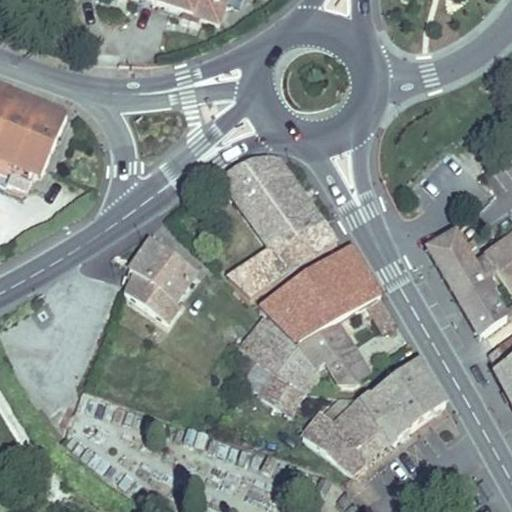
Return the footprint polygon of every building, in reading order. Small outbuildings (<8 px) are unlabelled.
[(130,0),(185,18),(186,18),(186,16),(199,20),(198,22),(220,29),(229,0),(130,0)] [(186,18),(185,18),(183,24),(197,28),(198,22),(199,20),(186,16),(186,18)] [(0,102),(12,108),(15,99),(0,93),(0,102)] [(44,173),(67,120),(15,99),(12,108),(0,102),(0,163),(35,178),(41,181),(44,173)] [(338,246),(278,163),(269,162),(252,165),(235,173),(222,182),(273,254),(229,284),(251,306),(338,246)] [(35,178),(0,163),(0,173),(31,187),(35,178)] [(486,289),(475,270),(456,237),(428,254),(459,308),(463,305),(486,289)] [(471,252),(477,248),(473,242),(467,247),(471,252)] [(511,242),(485,263),(498,280),(511,298),(511,242)] [(175,305),(196,277),(151,245),(129,275),(133,277),(125,297),(167,327),(180,309),(175,305)] [(366,310),(381,301),(363,271),(362,272),(351,254),(352,253),(351,250),(260,310),(278,329),(298,348),(304,345),(333,331),(337,329),(340,326),(366,310)] [(498,280),(485,263),(475,270),(486,289),(498,280)] [(502,316),(486,289),(463,305),(484,340),(506,323),(502,316)] [(381,301),(366,310),(382,336),(397,327),(381,301)] [(484,340),(463,305),(459,308),(480,342),(484,340)] [(511,318),(508,311),(502,316),(506,323),(511,318)] [(318,380),(294,361),(298,355),(291,347),(275,331),(266,322),(241,353),(249,359),(252,361),(256,364),(258,365),(262,368),(267,372),(277,380),(287,387),(288,387),(305,397),(318,380)] [(370,379),(337,329),(333,331),(304,345),(298,348),(319,372),(326,367),(341,389),(354,390),(370,379)] [(511,341),(499,351),(489,359),(497,374),(496,375),(511,406),(511,341)] [(445,408),(419,364),(362,406),(361,404),(361,405),(389,451),(391,449),(445,408)] [(305,397),(288,387),(287,387),(277,380),(267,372),(262,368),(258,365),(244,386),(260,398),(260,399),(283,414),(287,407),(295,412),(305,397)] [(334,432),(361,405),(340,402),(321,421),(334,432)] [(389,451),(361,405),(334,432),(321,421),(320,419),(304,442),(321,455),(332,463),(353,481),(390,451),(389,451)] [(291,419),(295,412),(287,407),(283,414),(291,419)]
